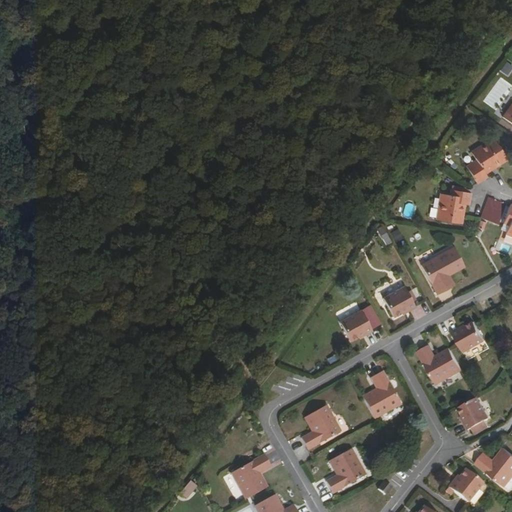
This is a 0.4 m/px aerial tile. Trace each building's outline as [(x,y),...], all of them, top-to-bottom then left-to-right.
[(501,119),(505,122),(511,111),(511,103),(501,119)] [(499,167),(507,162),(493,141),(471,155),(476,162),(466,168),(477,186),(487,179),(485,176),(491,172),(491,168),(497,164),(499,167)] [(464,218),(464,217),(461,216),(463,206),(466,207),(468,207),(471,195),(451,192),(450,198),(441,196),(437,222),(462,226),(464,218)] [(385,231),(379,234),(381,236),(385,244),(390,240),(385,231)] [(448,276),(449,277),(465,269),(454,249),(421,267),(437,297),(450,290),(444,279),(448,276)] [(455,287),(449,277),(448,276),(444,279),(450,290),(455,287)] [(412,304),(407,295),(405,289),(384,301),(394,319),(403,315),(408,311),(409,313),(416,310),(412,304)] [(412,293),(407,295),(412,304),(416,301),(412,293)] [(356,302),(334,312),(338,320),(359,309),(356,302)] [(365,336),(366,338),(373,334),(362,313),(341,325),(351,344),(359,339),(365,336)] [(461,333),(460,330),(453,334),(465,356),(485,344),(475,325),(467,329),(461,333)] [(463,372),(450,350),(436,358),(429,348),(418,354),(436,386),(463,372)] [(377,392),(363,399),(376,421),(401,407),(383,374),(372,381),(377,392)] [(472,431),(487,423),(490,421),(478,400),(459,410),(464,418),(467,424),(465,426),(468,433),(472,431)] [(328,408),(305,420),(313,434),(303,441),(309,452),(342,434),(328,408)] [(491,429),(487,423),(472,431),(476,438),(491,429)] [(485,455),(476,466),(506,489),(511,481),(511,455),(505,450),(495,463),(485,455)] [(352,451),(330,463),(338,478),(327,484),(334,495),(366,477),(352,451)] [(233,474),(247,501),(269,488),(261,474),(271,467),(265,456),(233,474)] [(469,504),(484,485),(467,471),(461,478),(457,482),(455,481),(450,489),(455,494),(469,504)] [(186,488),(192,492),(197,486),(191,481),(186,488)] [(385,484),(379,491),(387,497),(392,490),(385,484)] [(186,488),(182,493),(187,498),(192,492),(186,488)] [(296,511),(295,511),(282,511),(284,511),(276,496),(256,506),(259,511),(296,511)]
